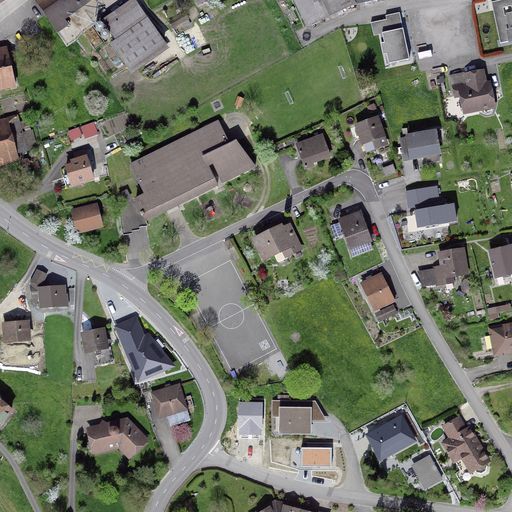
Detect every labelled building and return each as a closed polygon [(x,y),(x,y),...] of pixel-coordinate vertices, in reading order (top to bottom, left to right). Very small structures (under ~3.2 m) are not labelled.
[(87,0),(35,0),(34,1),(56,33),(67,25),(62,19),(71,13),(70,12),(87,0)] [(294,0),(307,26),(348,6),(363,3),(363,4),(382,0),(294,0)] [(129,69),(163,45),(133,2),(104,22),(117,41),(112,45),(129,69)] [(170,23),(173,27),(186,20),(183,15),(170,23)] [(389,64),(408,60),(402,31),(383,35),(389,64)] [(0,88),(14,86),(9,62),(6,48),(0,48),(0,88)] [(465,112),(492,107),(488,85),(484,86),(481,73),(466,76),(468,89),(461,90),(460,87),(452,88),(454,97),(462,95),(465,112)] [(341,121),(351,117),(349,112),(339,116),(341,121)] [(0,165),(18,161),(16,154),(26,151),(36,148),(30,131),(21,134),(15,117),(0,120),(0,165)] [(365,154),(386,146),(376,119),(355,127),(365,154)] [(118,208),(122,233),(131,232),(130,230),(138,228),(138,226),(145,224),(145,222),(147,221),(146,219),(215,185),(206,166),(212,164),(221,182),(252,166),(234,142),(228,146),(217,123),(130,166),(145,195),(118,208)] [(85,139),(96,135),(92,124),(81,128),(85,139)] [(407,144),(410,158),(438,153),(434,133),(406,138),(407,138),(399,140),(400,145),(407,144)] [(312,162),(329,156),(322,137),(313,140),(312,137),(309,139),(310,141),(296,146),(304,169),(313,165),(312,162)] [(66,187),(92,179),(83,151),(73,154),(75,161),(70,162),(71,166),(65,168),(67,176),(63,177),(66,187)] [(384,176),(394,173),(392,167),(382,170),(384,176)] [(435,188),(406,193),(409,209),(414,208),(418,228),(455,221),(452,205),(439,208),(435,188)] [(96,206),(72,212),(77,232),(101,226),(96,206)] [(349,249),(370,241),(360,215),(339,223),(349,249)] [(335,238),(340,236),(336,225),(331,227),(335,238)] [(285,256),(299,250),(288,227),(281,230),(280,229),(277,228),(274,229),(274,232),(275,234),(271,236),(270,233),(254,240),(263,259),(282,250),(285,256)] [(229,240),(223,243),(227,250),(232,247),(229,240)] [(496,278),(511,273),(511,259),(509,247),(489,252),(496,278)] [(444,277),(466,273),(462,251),(439,255),(442,267),(434,268),(436,285),(445,283),(444,277)] [(377,308),(393,301),(380,275),(360,285),(378,322),(396,313),(392,307),(379,313),(377,308)] [(40,308),(61,307),(60,296),(63,296),(62,287),(40,289),(40,287),(30,288),(30,297),(40,297),(40,308)] [(136,317),(115,326),(139,381),(172,366),(148,334),(144,336),(136,317)] [(5,343),(28,341),(26,322),(3,324),(3,322),(0,322),(0,331),(3,332),(5,343)] [(495,355),(511,351),(511,325),(490,330),(495,355)] [(96,366),(112,362),(109,347),(106,348),(102,330),(81,334),(85,353),(93,351),(96,366)] [(170,425),(188,420),(178,385),(151,394),(158,418),(167,416),(170,425)] [(0,422),(10,410),(0,401),(0,422)] [(262,403),(239,402),(239,427),(240,427),(240,434),(261,434),(261,428),(262,428),(262,403)] [(311,409),(280,409),(280,434),(311,434),(311,409)] [(393,453),(414,441),(400,417),(366,436),(378,457),(391,450),(393,453)] [(476,446),(478,445),(468,429),(465,431),(457,419),(443,428),(451,440),(443,444),(453,461),(461,457),(470,472),(473,470),(475,473),(480,474),(485,472),(486,467),(484,463),(487,461),(481,451),(479,452),(476,446)] [(132,453),(144,440),(126,421),(117,430),(116,428),(115,427),(112,427),(111,427),(110,429),(109,430),(109,432),(100,434),(99,432),(90,434),(94,452),(124,445),(132,453)] [(330,449),(303,449),(303,465),(330,465),(330,449)] [(430,454),(411,464),(424,488),(442,478),(430,454)]
